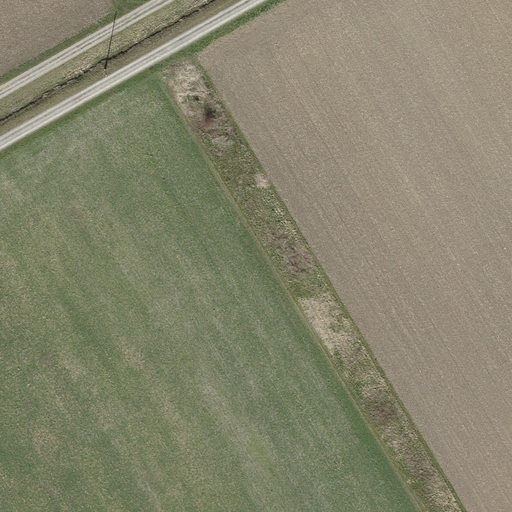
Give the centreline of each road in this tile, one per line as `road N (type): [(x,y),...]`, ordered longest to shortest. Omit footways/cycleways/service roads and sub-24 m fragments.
road 1 (track): [(259,0),(0,145)]
road 2 (track): [(169,0),(0,95)]
